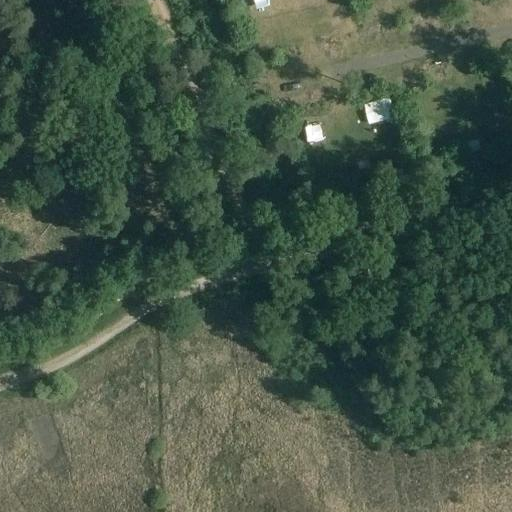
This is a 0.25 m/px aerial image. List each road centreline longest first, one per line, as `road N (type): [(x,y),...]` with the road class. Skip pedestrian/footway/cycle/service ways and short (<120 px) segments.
road 1 (track): [(260,269),(179,291),(85,347),(0,384)]
road 2 (track): [(256,253),(154,0)]
road 3 (track): [(511,204),(260,269)]
